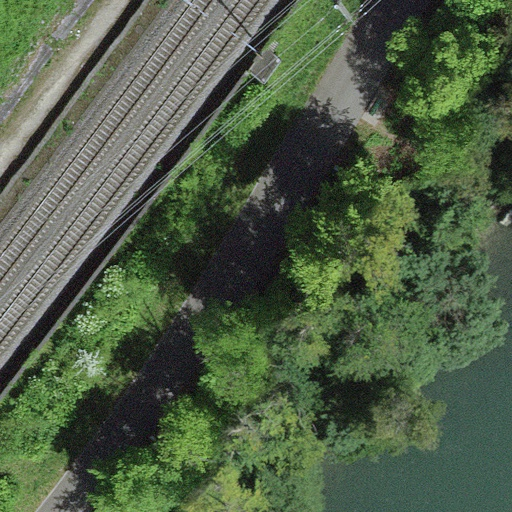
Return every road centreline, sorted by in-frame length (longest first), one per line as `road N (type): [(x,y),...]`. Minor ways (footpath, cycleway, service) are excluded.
road 1 (residential): [(64,511),(315,140),(393,0)]
road 2 (track): [(0,136),(103,0)]
